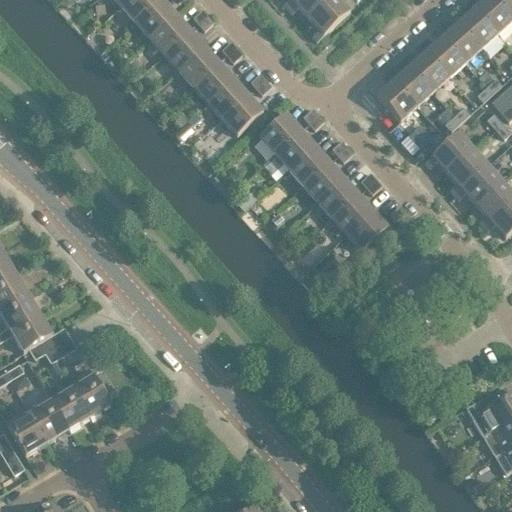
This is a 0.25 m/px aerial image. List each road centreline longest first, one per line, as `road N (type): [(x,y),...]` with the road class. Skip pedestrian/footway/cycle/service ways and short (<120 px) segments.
road 1 (tertiary): [(215,385),(0,148)]
road 2 (residential): [(511,327),(326,105)]
road 3 (tertiary): [(322,511),(215,385)]
road 4 (residential): [(81,471),(215,385)]
road 5 (residential): [(326,105),(292,90),(211,0)]
road 6 (residential): [(326,105),(444,0)]
